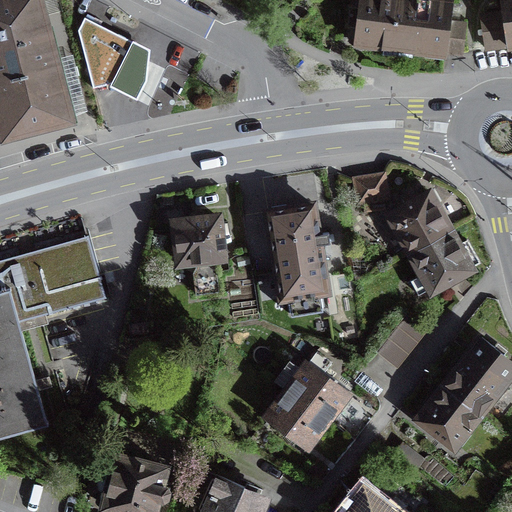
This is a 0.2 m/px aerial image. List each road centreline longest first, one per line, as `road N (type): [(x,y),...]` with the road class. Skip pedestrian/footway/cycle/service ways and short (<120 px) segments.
road 1 (residential): [(307,511),(511,257)]
road 2 (tertiary): [(0,200),(275,136)]
road 3 (residential): [(275,136),(256,59),(158,0)]
road 4 (tertiary): [(275,136),(386,124),(462,130)]
